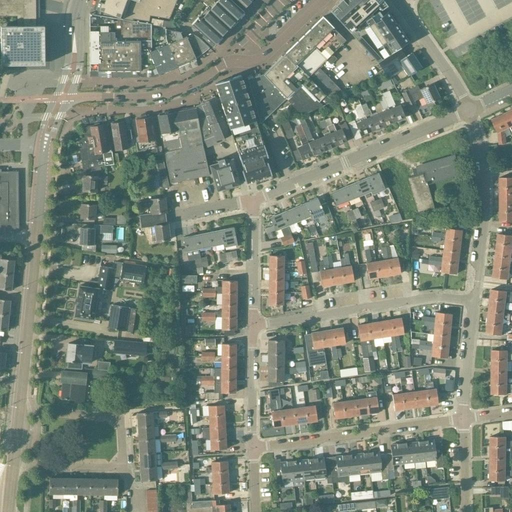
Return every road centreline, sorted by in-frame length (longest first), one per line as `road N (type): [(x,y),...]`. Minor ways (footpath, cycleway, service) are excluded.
road 1 (residential): [(69,97),(158,95),(229,61),(262,58),(324,0)]
road 2 (residential): [(253,201),(468,110)]
road 3 (residential): [(253,325),(421,298),(474,301)]
road 4 (residential): [(252,448),(464,419)]
road 5 (residential): [(474,301),(485,196),(468,110)]
road 6 (tertiary): [(20,407),(36,238)]
road 7 (residential): [(20,407),(112,417),(121,429),(122,466)]
road 8 (residential): [(468,110),(396,0)]
road 9 (tertiary): [(74,24),(43,146)]
road 10 (residential): [(253,325),(253,201)]
road 11 (residential): [(252,448),(253,325)]
